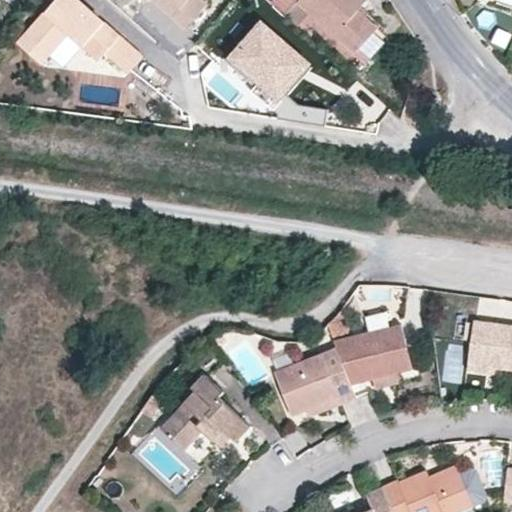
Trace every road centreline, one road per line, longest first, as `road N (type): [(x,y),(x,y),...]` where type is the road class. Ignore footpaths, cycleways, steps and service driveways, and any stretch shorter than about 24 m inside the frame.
road 1 (unclassified): [(404,253),(351,279),(331,310),(303,330),(228,317),(178,332),(35,511)]
road 2 (unknown): [(511,135),(434,144),(231,118)]
road 3 (residential): [(259,508),(396,433),(511,422)]
road 4 (residential): [(426,0),(511,104)]
